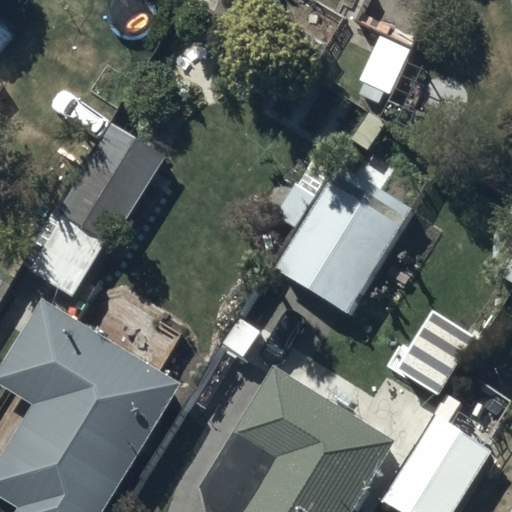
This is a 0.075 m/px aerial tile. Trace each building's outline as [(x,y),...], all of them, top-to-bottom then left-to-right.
[(418,61),(386,43),(363,85),(395,103),(418,61)] [(162,176),(106,144),(63,216),(69,220),(36,276),(80,302),(114,245),(119,248),(162,176)] [(404,202),(350,170),(287,275),(341,307),(404,202)] [(112,511),(189,390),(50,304),(0,384),(0,385),(42,412),(0,479),(0,498),(21,511),(112,511)] [(483,338),(440,313),(403,375),(447,400),(483,338)] [(362,511),(403,446),(282,372),(209,491),(212,511),(362,511)] [(404,511),(461,511),(496,455),(437,420),(388,502),(404,511)]
